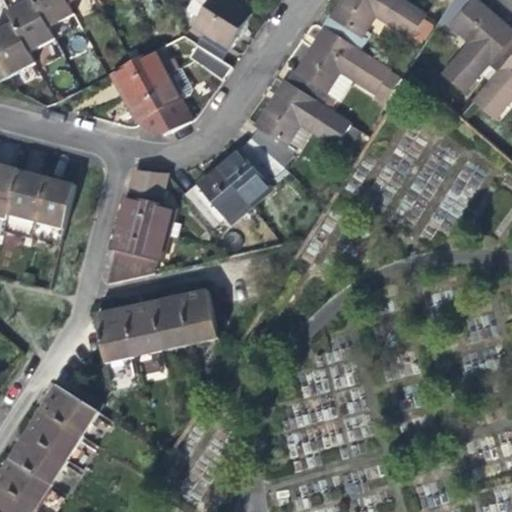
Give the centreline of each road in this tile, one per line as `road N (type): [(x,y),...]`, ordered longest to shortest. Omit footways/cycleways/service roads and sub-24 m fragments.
road 1 (residential): [(0,436),(67,334),(118,149)]
road 2 (residential): [(301,0),(208,134),(179,154),(118,149)]
road 3 (residential): [(118,149),(0,115)]
